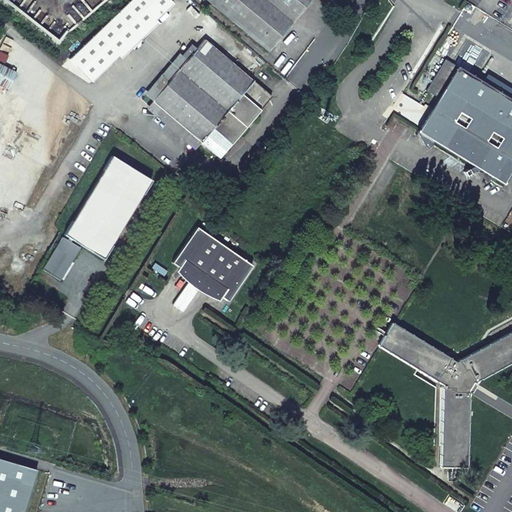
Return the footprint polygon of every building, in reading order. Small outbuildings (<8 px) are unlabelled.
[(173,3),(169,0),(131,0),(124,8),(146,30),(173,3)] [(206,0),(268,52),(311,0),(206,0)] [(146,30),(124,8),(70,61),(92,83),(146,30)] [(205,40),(196,50),(152,101),(200,143),(218,159),(271,96),(205,40)] [(152,101),(196,50),(191,45),(182,56),(179,54),(144,95),(152,101)] [(511,167),(511,100),(445,59),(426,90),(437,97),(417,131),(481,170),(478,171),(482,181),(491,176),(502,183),(511,167)] [(200,143),(152,101),(145,109),(194,151),(200,143)] [(81,245),(102,259),(150,180),(112,157),(64,234),(69,238),(68,241),(62,237),(43,269),(60,279),(81,245)] [(172,264),(228,303),(253,267),(197,228),(172,264)] [(397,323),(383,345),(446,384),(444,466),(470,466),(472,391),(478,381),(511,363),(511,333),(460,363),(397,323)] [(34,511),(47,471),(0,458),(0,511),(34,511)]
